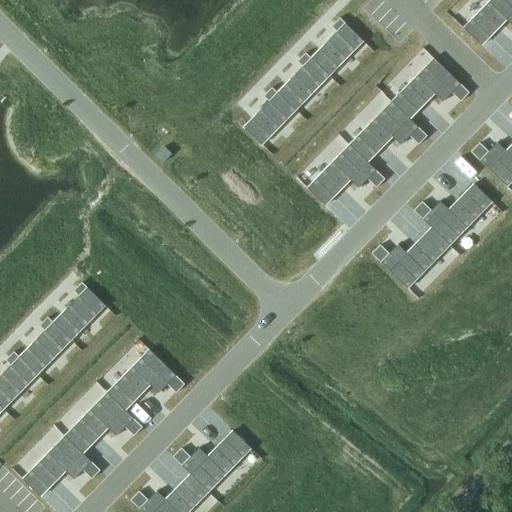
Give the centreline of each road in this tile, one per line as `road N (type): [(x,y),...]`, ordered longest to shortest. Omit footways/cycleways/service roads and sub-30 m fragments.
road 1 (residential): [(285,310),(0,26)]
road 2 (residential): [(511,82),(285,310)]
road 3 (residential): [(285,310),(90,511)]
